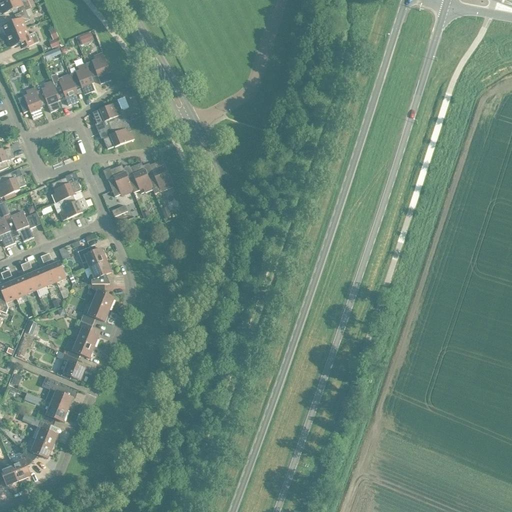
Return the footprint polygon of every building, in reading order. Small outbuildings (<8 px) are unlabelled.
[(26,11),(31,9),(27,0),(25,0),(20,2),(19,0),(7,0),(0,3),(0,5),(4,14),(18,8),(20,13),(26,11)] [(20,13),(14,15),(17,20),(3,26),(7,37),(25,29),(23,23),(30,20),(26,11),(20,13)] [(25,29),(7,37),(12,48),(25,42),(28,47),(39,42),(35,33),(28,35),(25,29)] [(110,73),(102,53),(94,57),(95,60),(86,64),(91,78),(97,76),(100,85),(111,81),(108,73),(110,73)] [(79,71),(69,75),(75,89),(81,87),(84,95),(94,91),(92,84),(93,83),(91,78),(86,64),(77,67),(79,71)] [(63,82),(53,85),(59,99),(64,97),(68,106),(78,102),(75,95),(77,94),(75,89),(69,75),(61,78),(63,82)] [(59,99),(53,85),(52,82),(43,85),(45,89),(36,92),(41,106),(47,104),(50,113),(60,109),(58,102),(59,101),(59,99)] [(41,106),(36,92),(34,89),(26,92),(27,96),(18,99),(23,114),(29,111),(33,120),(43,116),(40,109),(42,108),(41,106)] [(98,134),(127,122),(122,110),(128,107),(124,97),(117,100),(118,102),(92,113),(97,124),(94,125),(98,134)] [(131,132),(127,122),(98,134),(100,139),(102,138),(107,150),(114,147),(115,148),(134,140),(131,132)] [(2,149),(0,149),(0,171),(8,168),(6,162),(14,158),(10,148),(3,151),(2,149)] [(145,170),(147,177),(153,190),(155,194),(172,187),(164,168),(161,161),(149,166),(148,163),(142,166),(144,170),(145,170)] [(153,190),(147,177),(145,170),(144,170),(142,166),(141,163),(130,168),(129,166),(123,168),(124,173),(125,173),(133,192),(134,193),(139,191),(141,194),(153,190)] [(124,173),(123,168),(121,166),(110,170),(109,168),(103,171),(106,179),(107,179),(114,197),(120,195),(121,197),(133,192),(125,173),(124,173)] [(26,186),(19,170),(0,177),(0,187),(0,188),(0,197),(0,199),(20,191),(19,188),(26,186)] [(59,202),(73,196),(75,196),(74,194),(81,191),(77,181),(78,180),(75,172),(64,177),(65,179),(51,184),(55,194),(52,195),(55,204),(59,202)] [(73,196),(59,202),(55,204),(63,221),(82,213),(81,211),(88,208),(84,198),(75,202),(73,196)] [(125,206),(111,211),(114,217),(127,212),(125,206)] [(11,218),(18,236),(20,235),(23,242),(33,238),(30,229),(41,225),(36,213),(25,218),(22,212),(10,217),(11,218)] [(0,241),(2,241),(5,248),(15,244),(13,238),(18,236),(11,218),(5,220),(4,217),(0,218),(0,241)] [(89,268),(106,261),(101,249),(97,251),(94,246),(78,253),(83,263),(87,262),(89,268)] [(111,273),(106,261),(89,268),(94,280),(92,281),(92,285),(104,285),(110,284),(106,275),(111,273)] [(60,262),(49,267),(56,283),(66,278),(60,262)] [(49,267),(39,271),(46,287),(56,283),(49,267)] [(39,271),(29,275),(36,291),(46,287),(39,271)] [(29,275),(19,279),(26,295),(36,291),(29,275)] [(19,279),(9,283),(16,299),(26,295),(19,279)] [(0,311),(6,314),(8,308),(6,303),(16,299),(9,283),(0,286),(0,311)] [(104,294),(104,285),(92,285),(92,290),(97,292),(93,303),(109,310),(114,298),(104,294)] [(104,322),(109,310),(93,303),(88,315),(83,314),(80,322),(92,327),(95,319),(104,322)] [(25,315),(29,311),(24,306),(19,310),(25,315)] [(90,331),(92,327),(80,322),(77,328),(81,330),(77,340),(94,347),(99,335),(90,331)] [(89,359),(94,347),(77,340),(73,350),(69,348),(66,355),(78,360),(80,355),(89,359)] [(78,360),(66,355),(64,354),(62,359),(68,362),(64,372),(58,370),(56,375),(69,380),(70,377),(80,381),(85,369),(76,365),(78,360)] [(46,401),(51,404),(68,411),(73,399),(75,399),(78,391),(46,378),(42,387),(50,390),(46,401)] [(42,414),(39,420),(51,425),(54,419),(63,423),(68,411),(51,404),(46,416),(42,414)] [(36,441),(52,448),(57,436),(57,435),(60,429),(51,425),(39,420),(32,439),(36,441)] [(47,460),(52,448),(36,441),(31,452),(26,450),(24,453),(32,461),(38,456),(47,460)] [(27,467),(32,461),(24,453),(20,456),(22,461),(11,465),(18,481),(30,476),(27,467)] [(18,481),(11,465),(0,469),(0,477),(3,477),(6,486),(18,481)]
